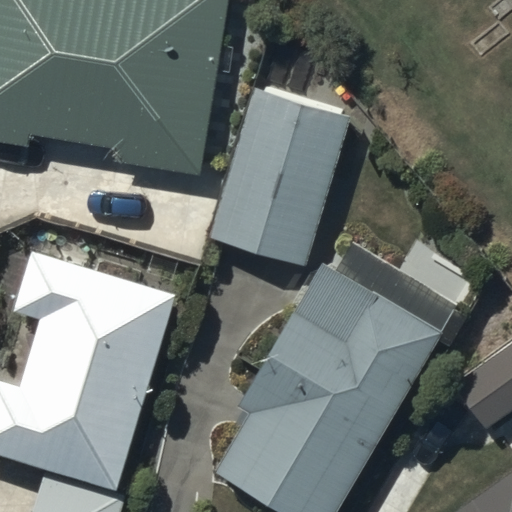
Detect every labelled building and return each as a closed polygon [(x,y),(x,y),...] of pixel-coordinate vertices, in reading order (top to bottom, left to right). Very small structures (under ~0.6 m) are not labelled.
[(32,126),(78,133),(99,0),(0,0),(0,134),(30,139),(32,126)] [(229,0),(99,0),(78,133),(120,140),(118,156),(202,169),(229,0)] [(258,81),(212,230),(308,259),(354,110),(258,81)] [(241,399),(252,406),(219,463),(301,511),(333,511),(462,295),(356,234),(339,262),(326,255),(241,399)] [(19,303),(43,310),(23,378),(0,371),(0,446),(120,482),(178,287),(36,245),(19,303)] [(511,337),(455,378),(486,422),(511,403),(511,337)] [(511,511),(511,462),(442,511),(511,511)] [(121,511),(128,489),(48,466),(34,511),(121,511)]
